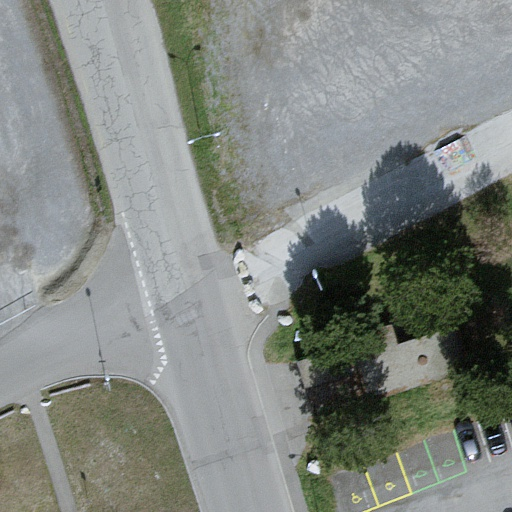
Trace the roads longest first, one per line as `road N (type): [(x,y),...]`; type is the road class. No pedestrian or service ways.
road 1 (unclassified): [(109,0),(181,279)]
road 2 (unclassified): [(181,279),(255,511)]
road 3 (unclassified): [(0,383),(181,279)]
